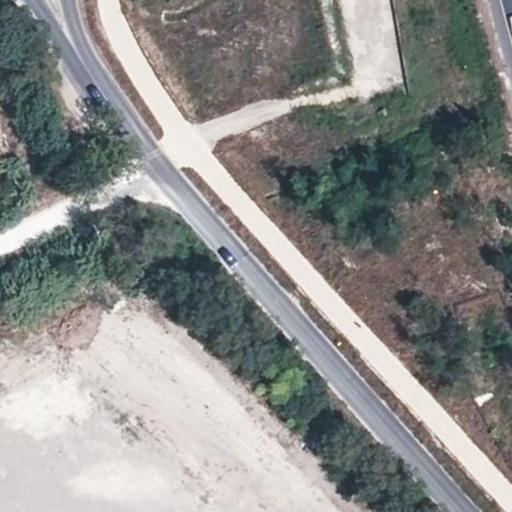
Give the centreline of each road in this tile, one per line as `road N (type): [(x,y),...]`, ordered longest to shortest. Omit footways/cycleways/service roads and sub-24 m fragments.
road 1 (tertiary): [(462,511),(159,168),(91,77)]
road 2 (track): [(159,168),(0,243)]
